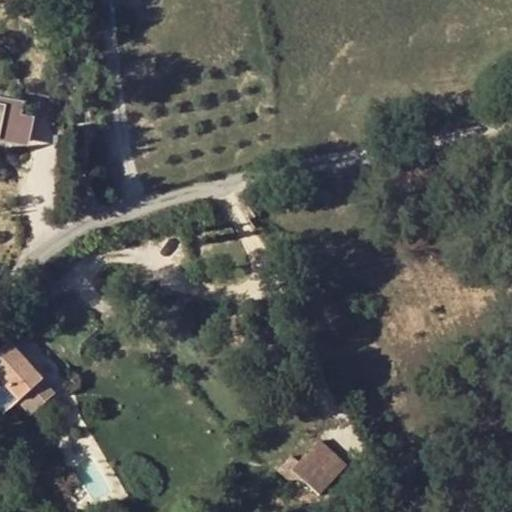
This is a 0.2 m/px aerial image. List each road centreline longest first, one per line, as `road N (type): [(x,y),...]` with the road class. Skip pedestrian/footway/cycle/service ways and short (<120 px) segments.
road 1 (residential): [(0,280),(49,239),(85,222),(511,123)]
road 2 (unknown): [(240,187),(349,438)]
road 3 (unknown): [(137,210),(113,0)]
